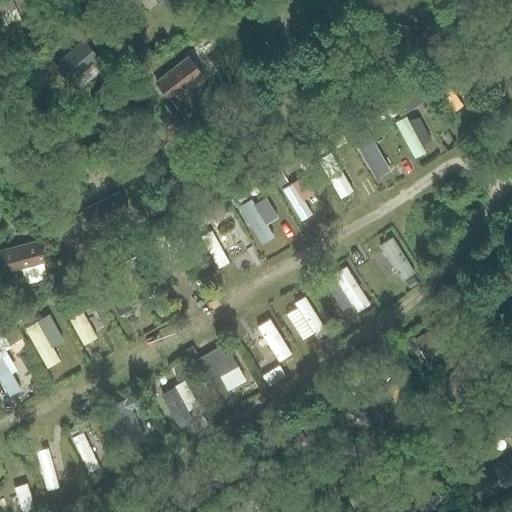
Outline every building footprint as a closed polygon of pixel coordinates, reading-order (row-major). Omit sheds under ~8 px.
[(13,0),(0,0),(0,15),(17,8),(13,0)] [(141,0),(147,9),(161,0),(141,0)] [(72,48),(54,64),(71,83),(100,57),(85,40),(88,37),(78,26),(64,39),(72,48)] [(98,32),(91,39),(100,48),(107,42),(98,32)] [(190,55),(155,80),(169,99),(204,74),(190,55)] [(406,99),(395,106),(401,115),(412,109),(406,99)] [(178,110),(171,101),(165,106),(172,115),(178,110)] [(393,107),(387,111),(391,119),(397,115),(393,107)] [(421,111),(401,121),(416,152),(437,142),(421,111)] [(281,171),(275,175),(281,184),(287,181),(281,171)] [(165,174),(167,193),(185,191),(183,172),(165,174)] [(303,218),(314,212),(298,180),(287,185),(303,218)] [(120,191),(83,209),(92,228),(129,211),(120,191)] [(243,192),(236,196),(240,202),(247,198),(243,192)] [(265,242),(278,234),(270,222),(282,215),(269,195),(259,201),(255,195),(241,204),(265,242)] [(73,215),(62,220),(68,233),(79,228),(73,215)] [(406,277),(419,268),(395,233),(382,242),(406,277)] [(27,283),(47,277),(43,263),(46,262),(39,239),(0,249),(0,252),(5,273),(23,268),(27,283)] [(353,262),(339,269),(359,310),(372,303),(353,262)] [(417,283),(413,276),(406,281),(409,287),(417,283)] [(70,291),(60,297),(66,308),(76,302),(70,291)] [(307,293),(297,300),(322,336),(332,329),(307,293)] [(87,342),(100,335),(83,301),(69,308),(87,342)] [(366,323),(379,315),(374,307),(361,315),(366,323)] [(50,365),(64,358),(57,343),(67,338),(54,311),(29,323),(50,365)] [(20,325),(30,320),(26,312),(16,317),(20,325)] [(283,359),(296,351),(274,315),(261,323),(283,359)] [(0,325),(11,344),(23,337),(10,316),(0,322),(0,325)] [(446,321),(414,339),(425,357),(456,339),(446,321)] [(332,332),(322,339),(327,347),(337,341),(332,332)] [(196,360),(218,401),(231,394),(221,375),(238,366),(225,343),(196,360)] [(186,349),(191,359),(199,355),(193,345),(186,349)] [(187,364),(174,366),(177,380),(190,378),(187,364)] [(355,389),(366,383),(361,375),(350,382),(355,389)] [(161,394),(180,428),(194,420),(188,410),(198,404),(185,381),(161,394)] [(338,385),(330,397),(366,421),(374,409),(338,385)] [(157,398),(155,386),(145,387),(147,399),(157,398)] [(304,407),(267,429),(283,455),(317,436),(304,407)] [(124,431),(115,412),(105,417),(114,435),(124,431)] [(88,429),(77,433),(91,470),(102,465),(88,429)] [(54,445),(43,447),(48,486),(59,485),(54,445)] [(511,460),(490,473),(499,488),(511,480),(511,460)] [(253,491),(215,511),(268,511),(269,511),(253,491)] [(438,492),(431,497),(437,507),(444,503),(438,492)] [(372,511),(417,511),(407,494),(395,501),(392,496),(370,509),(372,511)]
